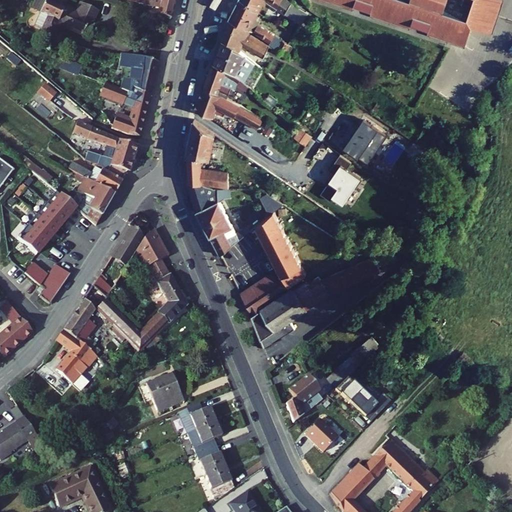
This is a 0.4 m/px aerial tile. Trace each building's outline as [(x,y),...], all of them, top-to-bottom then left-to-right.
[(65,0),(34,0),(32,5),(42,10),(35,23),(43,26),(43,27),(60,35),(66,23),(84,32),(87,26),(90,28),(92,24),(92,25),(99,11),(81,2),(76,10),(63,4),(65,0)] [(161,8),(159,15),(172,19),(176,1),(173,0),(148,0),(147,4),(161,8)] [(253,28),(261,12),(246,0),(241,0),(232,18),(246,25),(253,28)] [(310,12),(291,0),(246,0),(261,12),(266,0),(267,0),(304,22),(310,12)] [(333,0),(355,8),(357,4),(374,10),(373,13),(412,27),(413,24),(431,30),(430,33),(450,40),(451,38),(456,38),(461,38),(465,36),(469,33),(472,29),(474,25),(469,23),(471,17),(447,9),(450,0),(333,0)] [(474,25),(493,31),(504,1),(501,0),(476,0),(471,17),(469,23),(474,25)] [(310,12),(304,22),(309,25),(315,15),(310,12)] [(244,30),(246,25),(232,18),(230,24),(243,30),(244,30)] [(270,45),(244,30),(243,30),(230,24),(224,38),(238,44),(238,45),(242,47),(244,45),(264,55),(270,45)] [(261,24),(256,30),(272,43),(277,37),(261,24)] [(260,64),(242,47),(238,45),(238,44),(224,38),(218,52),(244,62),(245,61),(249,63),(251,61),(256,63),(260,64)] [(283,40),(278,49),(284,53),(290,44),(283,40)] [(78,45),(74,56),(82,59),(87,64),(91,49),(78,45)] [(244,62),(218,52),(215,61),(230,66),(245,80),(256,63),(251,61),(249,63),(245,61),(244,62)] [(142,57),(121,54),(119,67),(127,68),(124,87),(132,90),(152,96),(160,61),(142,57)] [(230,66),(215,61),(205,87),(218,92),(228,97),(232,86),(238,88),(239,84),(248,88),(250,84),(245,80),(230,66)] [(263,67),(250,84),(253,87),(253,88),(272,105),(281,93),(271,85),(276,79),(263,67)] [(36,94),(48,104),(56,93),(44,84),(36,94)] [(124,92),(109,84),(102,96),(126,109),(135,112),(133,119),(119,115),(114,128),(129,134),(142,138),(152,96),(132,90),(131,96),(124,92)] [(132,90),(124,87),(124,92),(131,96),(132,90)] [(265,118),(228,97),(218,92),(205,87),(197,108),(215,116),(220,105),(261,127),(265,118)] [(69,104),(58,95),(52,101),(63,111),(69,104)] [(216,132),(195,117),(186,153),(201,156),(201,157),(210,159),(216,132)] [(100,163),(105,164),(127,171),(130,172),(138,145),(122,142),(77,119),(72,131),(116,149),(112,160),(92,152),(89,160),(99,165),(100,163)] [(301,129),(294,137),(304,145),(310,136),(301,129)] [(201,156),(186,153),(187,164),(201,163),(201,157),(201,156)] [(1,156),(0,156),(0,190),(17,170),(1,156)] [(201,163),(187,164),(188,181),(189,186),(196,182),(202,184),(202,183),(201,168),(201,163)] [(103,170),(97,182),(117,192),(127,171),(105,164),(103,170)] [(76,173),(85,177),(89,179),(91,172),(80,167),(76,173)] [(91,172),(89,179),(97,182),(103,170),(94,168),(91,172)] [(226,187),(228,172),(201,168),(202,183),(226,187)] [(87,194),(80,207),(100,223),(117,192),(97,182),(89,179),(85,177),(79,190),(87,194)] [(220,202),(198,212),(212,237),(234,226),(221,202),(226,198),(227,188),(220,188),(220,202)] [(267,194),(260,200),(271,214),(274,211),(282,204),(267,194)] [(62,195),(36,227),(50,239),(77,207),(62,195)] [(307,273),(274,211),(271,214),(258,225),(285,278),(280,281),(274,270),(240,293),(250,312),(253,310),(260,305),(287,287),(307,273)] [(249,225),(238,231),(242,239),(252,230),(249,225)] [(131,264),(139,251),(141,248),(147,238),(135,226),(117,255),(131,264)] [(234,226),(212,237),(215,243),(237,232),(234,226)] [(156,228),(147,238),(141,248),(152,265),(164,258),(170,255),(156,228)] [(237,232),(215,243),(222,256),(242,239),(238,231),(237,232)] [(141,248),(139,251),(148,267),(152,265),(141,248)] [(306,280),(294,288),(308,309),(336,290),(380,269),(373,255),(322,278),(318,275),(307,282),(306,280)] [(171,302),(143,331),(153,341),(190,304),(164,258),(152,265),(148,267),(156,282),(160,280),(171,302)] [(48,287),(43,295),(52,302),(73,271),(59,261),(46,278),(43,282),(48,287)] [(27,270),(43,282),(46,278),(31,265),(27,270)] [(103,276),(98,285),(109,297),(115,288),(103,276)] [(100,309),(143,351),(153,341),(143,331),(109,297),(98,285),(89,298),(100,309)] [(287,287),(260,305),(262,307),(288,289),(287,287)] [(253,315),(263,340),(267,338),(292,321),(308,309),(294,288),(290,292),(285,295),(263,309),(255,313),(253,315)] [(288,289),(262,307),(263,309),(285,295),(290,292),(288,289)] [(84,307),(96,316),(100,309),(88,300),(84,307)] [(84,307),(68,332),(82,340),(98,356),(103,361),(110,355),(100,346),(101,345),(92,338),(95,333),(89,328),(96,316),(84,307)] [(0,351),(3,355),(33,331),(21,315),(0,333),(0,351)] [(297,329),(292,321),(267,338),(263,340),(266,349),(275,346),(275,345),(297,329)] [(107,337),(112,342),(119,335),(114,330),(107,337)] [(60,368),(76,383),(98,356),(82,340),(68,332),(60,342),(75,350),(60,368)] [(327,375),(335,384),(380,343),(372,334),(327,375)] [(321,387),(310,372),(290,387),(295,395),(295,397),(287,402),(294,420),(304,411),(301,403),(318,390),(321,387)] [(147,384),(159,413),(185,402),(178,385),(175,387),(170,374),(147,384)] [(383,409),(348,375),(336,387),(371,421),(383,409)] [(322,395),(318,390),(301,403),(304,411),(322,395)] [(186,434),(217,421),(211,408),(204,410),(200,403),(177,413),(186,434)] [(0,432),(0,446),(7,456),(18,448),(17,447),(34,436),(37,441),(46,434),(30,411),(30,410),(7,426),(8,427),(0,432)] [(306,433),(324,451),(338,436),(320,418),(306,433)] [(198,454),(217,446),(214,439),(223,436),(217,421),(186,434),(195,455),(198,454)] [(37,441),(43,449),(53,444),(46,434),(37,441)] [(424,473),(389,440),(375,454),(376,455),(387,465),(413,491),(392,511),(412,511),(421,502),(420,501),(438,483),(426,471),(424,473)] [(198,454),(206,475),(225,468),(217,446),(198,454)] [(369,462),(380,472),(387,465),(376,455),(369,462)] [(360,464),(364,467),(369,462),(365,458),(360,464)] [(87,459),(47,478),(56,498),(79,488),(89,510),(106,503),(87,459)] [(341,505),(346,511),(348,511),(360,501),(357,498),(380,472),(369,462),(364,467),(360,464),(332,493),(339,503),(338,506),(341,505)] [(206,475),(217,500),(234,489),(225,468),(206,475)] [(230,504),(235,511),(260,511),(248,493),(230,504)] [(348,511),(361,511),(366,508),(360,501),(348,511)]
